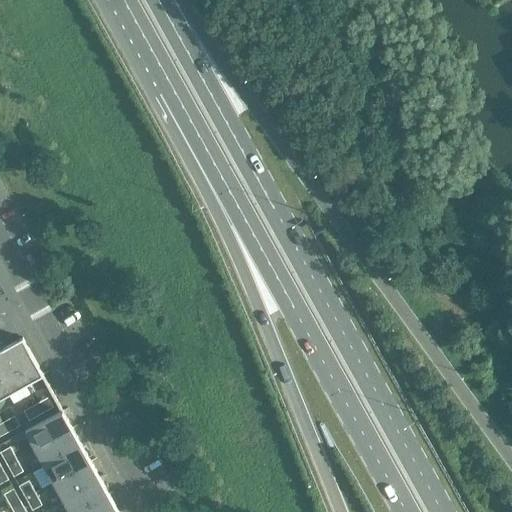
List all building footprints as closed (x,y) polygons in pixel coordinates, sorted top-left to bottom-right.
[(44,374),(23,337),(5,347),(26,384),(44,374)] [(26,384),(5,347),(0,350),(0,377),(9,394),(26,384)] [(0,398),(9,394),(0,377),(0,398)] [(51,408),(46,398),(36,403),(42,413),(51,408)] [(42,413),(36,403),(27,409),(32,418),(42,413)] [(36,448),(73,427),(63,409),(26,430),(36,448)] [(18,426),(12,416),(3,422),(8,432),(18,426)] [(0,436),(8,432),(3,422),(0,423),(0,436)] [(45,465),(82,444),(73,427),(36,448),(45,465)] [(54,482),(92,461),(82,444),(45,465),(54,482)] [(17,458),(12,449),(2,454),(7,464),(17,458)] [(22,468),(17,458),(7,464),(13,473),(22,468)] [(64,498),(101,478),(92,461),(54,482),(64,498)] [(71,511),(78,511),(110,495),(101,478),(64,498),(71,511)] [(36,492),(30,482),(21,488),(26,497),(36,492)] [(21,500),(15,490),(6,496),(11,506),(21,500)] [(41,502),(36,492),(26,497),(31,507),(41,502)] [(118,511),(120,511),(110,495),(78,511),(118,511)] [(22,511),(26,510),(21,500),(11,506),(14,511),(22,511)]
